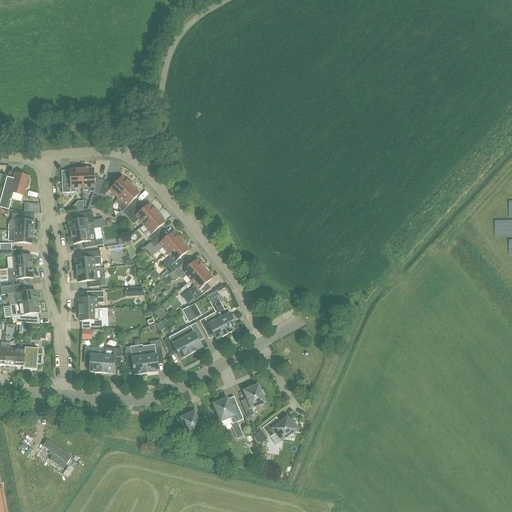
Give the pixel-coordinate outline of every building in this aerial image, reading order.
[(88,167),(82,168),(83,187),(82,187),(82,191),(89,190),(90,191),(95,191),(95,192),(100,193),(104,180),(98,178),(98,180),(95,180),(94,169),(91,169),(90,168),(88,167)] [(62,180),(63,192),(76,192),(76,187),(82,187),(83,187),(82,168),(75,168),(74,168),(72,169),(71,170),(70,170),(70,180),(62,180)] [(28,188),(29,184),(30,179),(29,178),(28,177),(29,176),(16,172),(14,178),(7,176),(0,201),(0,206),(9,209),(13,192),(23,195),(25,188),(26,189),(28,188)] [(110,189),(119,197),(120,196),(131,184),(122,176),(115,184),(104,180),(100,193),(104,195),(110,189)] [(115,202),(120,206),(119,207),(123,211),(127,215),(137,205),(133,200),(140,193),(131,184),(120,196),(119,197),(115,202)] [(137,205),(127,215),(130,219),(134,224),(139,219),(144,224),(159,212),(155,207),(153,206),(152,206),(151,205),(149,203),(143,209),(141,210),(137,205)] [(71,232),(88,229),(94,228),(96,228),(92,210),(78,213),(79,219),(69,221),(71,232)] [(159,212),(144,224),(152,233),(148,236),(152,241),(161,233),(157,229),(159,227),(165,222),(164,221),(164,219),(163,218),(163,217),(159,212)] [(9,231),(15,231),(16,231),(33,232),(34,220),(23,220),(24,214),(12,213),(11,220),(9,222),(9,231)] [(95,234),(94,228),(88,229),(71,232),(73,244),(84,242),(85,248),(97,246),(96,241),(95,234)] [(32,244),(33,232),(16,231),(15,231),(15,243),(32,244)] [(152,241),(145,247),(152,256),(163,247),(168,252),(182,240),(179,235),(177,235),(176,234),(175,233),(173,231),(167,237),(165,238),(161,233),(152,241)] [(172,257),(163,265),(170,274),(169,274),(169,275),(185,261),(181,257),(183,255),(189,250),(188,249),(188,247),(187,246),(187,245),(182,240),(168,252),(172,257)] [(76,259),(77,270),(102,268),(100,250),(86,252),(86,258),(76,259)] [(14,256),(15,268),(32,266),(31,254),(14,256)] [(185,261),(169,275),(175,281),(180,276),(182,279),(187,275),(191,280),(206,268),(202,263),(201,262),(200,262),(199,261),(197,259),(191,264),(189,266),(185,261)] [(30,284),(30,278),(33,278),(32,266),(15,268),(7,269),(8,281),(14,280),(14,286),(30,284)] [(96,280),(95,269),(102,268),(77,270),(78,282),(89,281),(89,287),(101,286),(101,280),(96,280)] [(190,290),(182,297),(188,304),(198,299),(209,289),(205,285),(206,283),(213,278),(212,277),(211,275),(211,274),(210,273),(206,268),(191,280),(196,285),(190,290)] [(15,292),(14,286),(1,287),(1,294),(13,293),(14,305),(20,304),(37,301),(35,290),(31,290),(15,292)] [(141,288),(136,288),(136,296),(144,295),(141,288)] [(220,296),(217,290),(207,296),(210,301),(220,296)] [(79,298),(80,309),(97,309),(97,303),(104,302),(104,291),(89,291),(90,297),(79,298)] [(219,300),(212,305),(216,312),(228,334),(238,328),(228,308),(225,309),(220,300),(219,300)] [(21,310),(16,310),(18,322),(30,323),(29,314),(39,313),(37,301),(20,304),(21,310)] [(91,327),(103,326),(102,320),(98,320),(97,309),(80,309),(80,321),(90,321),(91,327)] [(212,331),(217,340),(228,334),(216,312),(200,321),(206,333),(212,331)] [(203,335),(196,323),(180,331),(183,338),(192,353),(203,347),(198,338),(203,335)] [(176,350),(181,359),(192,353),(183,338),(177,341),(174,335),(164,340),(171,353),(176,350)] [(8,348),(9,343),(5,342),(3,365),(13,366),(15,348),(8,348)] [(143,348),(147,373),(159,371),(157,361),(163,360),(160,342),(150,343),(151,347),(143,348)] [(13,366),(24,367),(25,343),(21,343),(21,349),(15,348),(13,366)] [(37,369),(37,368),(38,364),(41,365),(42,354),(38,354),(39,349),(30,348),(31,344),(25,343),(24,367),(30,367),(30,369),(36,370),(36,369),(37,369)] [(103,347),(103,348),(97,348),(97,347),(85,347),(84,361),(90,361),(89,372),(102,373),(103,347)] [(121,364),(122,349),(103,347),(102,373),(114,373),(115,363),(121,364)] [(133,365),(134,375),(147,373),(143,347),(130,349),(131,350),(125,351),(127,365),(133,365)] [(249,401),(243,404),(248,417),(255,414),(254,412),(259,410),(257,406),(265,402),(258,385),(256,386),(256,385),(253,384),(251,385),(249,386),(247,387),(246,389),(246,390),(244,391),(249,401)] [(216,403),(214,404),(221,421),(230,417),(233,424),(237,422),(244,419),(238,406),(232,409),(228,398),(226,399),(225,398),(223,397),(221,398),(218,398),(217,400),(215,402),(216,403)] [(200,438),(213,432),(207,419),(199,422),(195,412),(193,413),(193,411),(190,411),(188,411),(186,412),(184,414),(182,416),(183,417),(181,418),(188,435),(197,431),(200,438)] [(289,419),(288,417),(278,424),(274,419),(263,427),(270,437),(276,433),(282,440),(297,429),(296,427),(297,427),(296,424),(295,422),(294,420),(292,419),(290,418),(289,419)] [(243,436),(237,422),(233,424),(231,425),(237,439),(243,436)] [(48,440),(43,447),(54,454),(50,460),(63,469),(72,457),(48,440)] [(74,469),(69,465),(63,473),(68,477),(74,469)]
